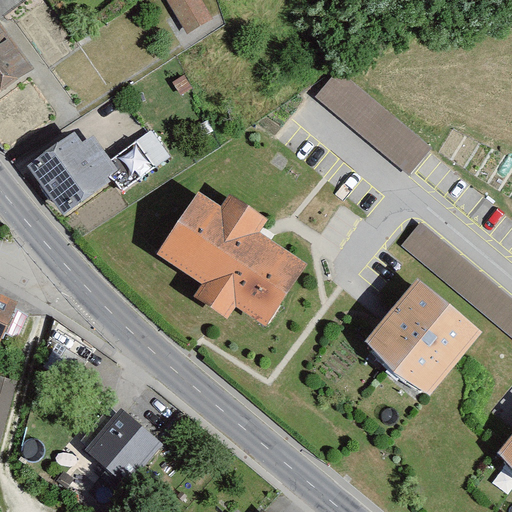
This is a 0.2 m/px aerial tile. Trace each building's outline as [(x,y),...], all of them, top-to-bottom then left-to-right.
[(0,0),(0,16),(2,19),(26,0),(0,0)] [(212,17),(201,0),(167,0),(187,32),(212,17)] [(0,16),(0,95),(39,67),(2,19),(0,16)] [(333,77),(313,102),(406,178),(427,153),(333,77)] [(169,156),(151,132),(111,161),(119,171),(111,177),(122,191),(169,156)] [(83,145),(74,134),(30,167),(64,212),(111,177),(119,171),(111,161),(93,138),(83,145)] [(264,237),(203,199),(161,253),(267,322),(307,265),(291,254),(264,237)] [(511,309),(416,231),(400,250),(511,340),(511,309)] [(483,336),(415,279),(386,314),(361,343),(429,401),(483,336)] [(0,340),(12,314),(0,308),(0,340)] [(0,445),(16,382),(0,377),(0,445)] [(161,443),(123,410),(88,450),(126,483),(161,443)] [(511,433),(492,456),(511,473),(511,433)]
